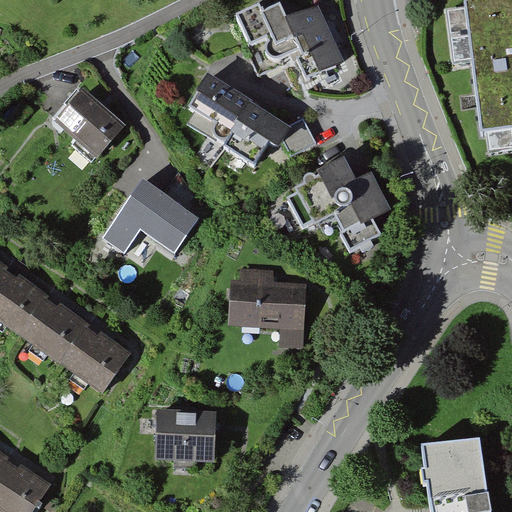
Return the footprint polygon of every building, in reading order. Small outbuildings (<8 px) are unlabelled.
[(511,0),(504,0),(464,5),(481,138),(511,134),(511,0)] [(272,13),(248,23),(262,54),(284,44),(289,56),(306,48),(323,84),(355,70),(329,13),(299,27),(294,17),(277,25),(272,13)] [(288,130),(207,78),(188,110),(231,136),(224,150),(255,170),(268,146),(279,152),(284,144),(291,159),(316,146),(304,121),(288,130)] [(55,125),(96,161),(125,129),(83,92),(55,125)] [(323,186),(289,203),(304,232),(334,217),(354,254),(381,240),(372,224),(390,215),(370,177),(355,185),(344,163),(318,176),(323,186)] [(201,219),(143,180),(115,222),(174,260),(201,219)] [(130,355),(0,268),(0,326),(103,395),(130,355)] [(270,273),(240,271),(239,282),(230,281),(228,328),(280,331),(279,349),(304,350),(307,287),(269,285),(270,273)] [(216,411),(154,410),(153,460),(215,461),(216,411)] [(489,511),(479,444),(422,451),(431,511),(489,511)] [(0,454),(0,510),(3,511),(47,511),(60,493),(0,454)]
